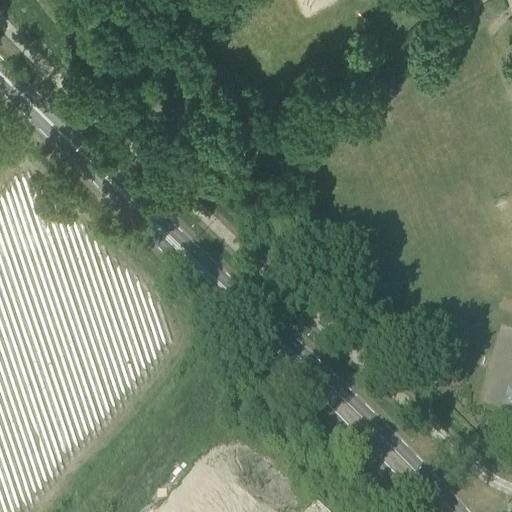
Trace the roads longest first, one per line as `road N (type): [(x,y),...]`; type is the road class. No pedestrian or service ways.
road 1 (primary): [(459,511),(300,350),(226,294)]
road 2 (primary): [(226,294),(0,77)]
road 3 (primary): [(226,294),(271,362),(420,511)]
